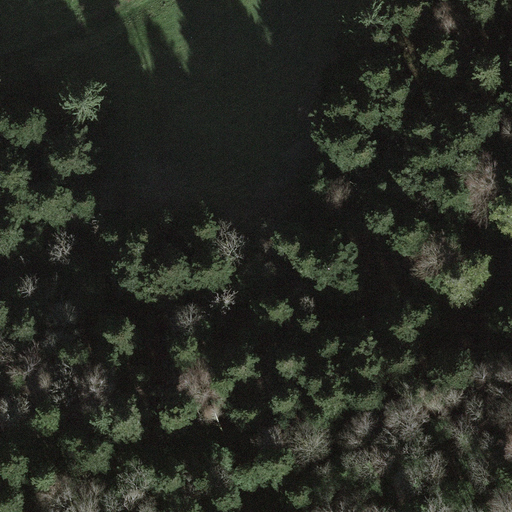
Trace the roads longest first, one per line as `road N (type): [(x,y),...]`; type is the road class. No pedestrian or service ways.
road 1 (track): [(0,442),(64,409),(511,278)]
road 2 (track): [(0,59),(134,0)]
